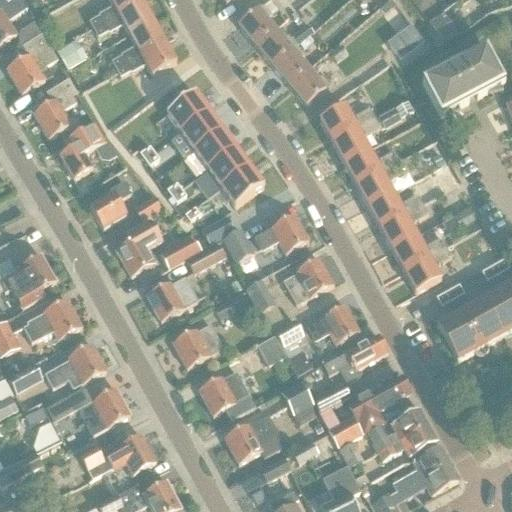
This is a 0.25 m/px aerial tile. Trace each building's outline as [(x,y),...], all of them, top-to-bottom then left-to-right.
[(14,10),(22,5),(19,0),(0,0),(0,50),(17,39),(8,26),(20,18),(14,10)] [(94,33),(143,6),(139,0),(107,0),(113,10),(99,18),(100,20),(89,25),(94,33)] [(269,5),(263,11),(263,10),(258,14),(258,13),(238,30),(255,50),(275,34),(266,23),(277,14),(269,5)] [(143,6),(94,33),(98,41),(108,35),(109,37),(123,29),(129,40),(154,26),(143,6)] [(429,25),(445,48),(460,37),(444,15),(429,25)] [(154,26),(129,40),(135,50),(121,58),(122,60),(112,65),(116,74),(165,46),(154,26)] [(292,39),(293,40),(291,41),(296,49),(298,47),(299,48),(314,36),(307,27),(292,39)] [(399,64),(423,47),(411,30),(387,47),(399,64)] [(275,34),(255,50),(272,70),(296,50),(288,40),(284,44),(275,34)] [(23,50),(29,60),(7,73),(22,99),(45,86),(39,75),(58,64),(50,52),(51,52),(43,38),(23,50)] [(87,61),(76,43),(57,55),(68,73),(87,61)] [(177,67),(165,46),(116,74),(121,81),(131,76),(132,77),(146,69),(152,80),(177,67)] [(304,59),(296,50),(272,70),(289,90),(309,74),(300,63),(304,59)] [(330,58),(336,67),(347,59),(341,50),(330,58)] [(441,121),(505,87),(486,52),(422,86),(441,121)] [(317,84),(309,74),(289,90),(306,110),(326,94),(330,90),(322,80),(317,84)] [(46,97),(52,107),(33,118),(49,144),(72,130),(63,116),(76,108),(72,100),(77,97),(69,83),(46,97)] [(195,98),(166,119),(180,137),(209,116),(195,98)] [(332,146),(375,122),(370,113),(356,121),(359,126),(355,128),(345,111),(320,125),(332,146)] [(209,116),(180,137),(194,156),(222,135),(209,116)] [(375,122),(332,146),(344,168),(369,154),(359,137),(364,135),(366,140),(380,132),(375,122)] [(105,147),(103,142),(95,129),(73,141),(78,150),(60,162),(74,185),(92,173),(84,160),(105,147)] [(222,135),(194,156),(207,175),(236,154),(222,135)] [(144,164),(154,156),(150,150),(140,157),(144,164)] [(236,154),(207,175),(221,193),(250,172),(236,154)] [(369,154),(344,168),(356,190),(399,166),(393,156),(380,164),(383,169),(378,171),(369,154)] [(154,156),(144,164),(149,170),(159,163),(154,156)] [(399,166),(356,190),(368,211),(393,197),(384,180),(388,178),(390,183),(404,175),(399,166)] [(250,172),(221,193),(235,212),(263,191),(250,172)] [(118,206),(131,198),(124,186),(110,194),(112,199),(90,212),(103,234),(126,221),(118,206)] [(172,201),(182,193),(177,187),(167,194),(172,201)] [(182,193),(172,201),(176,207),(186,200),(182,193)] [(402,214),(393,197),(368,211),(380,233),(423,209),(417,199),(404,207),(407,212),(402,214)] [(142,225),(161,214),(155,202),(135,214),(142,225)] [(423,209),(380,233),(392,255),(417,240),(407,223),(412,221),(414,226),(428,218),(423,209)] [(190,225),(200,218),(195,211),(185,219),(190,225)] [(478,223),(471,211),(443,226),(449,238),(478,223)] [(272,235),(259,242),(265,253),(278,245),(286,259),(309,246),(294,220),(271,233),(272,235)] [(226,221),(203,235),(211,250),(235,236),(226,221)] [(149,255),(163,247),(150,224),(125,239),(130,247),(115,256),(131,282),(156,268),(149,255)] [(237,268),(254,259),(241,234),(223,244),(237,268)] [(201,254),(209,250),(203,239),(196,244),(201,254)] [(417,240),(392,255),(404,276),(447,252),(442,242),(428,250),(431,255),(426,257),(417,240)] [(201,257),(194,247),(191,243),(160,260),(168,275),(201,257)] [(452,261),(447,252),(404,276),(416,298),(441,284),(431,266),(436,264),(438,269),(452,261)] [(195,279),(222,264),(216,253),(189,268),(195,279)] [(56,286),(41,260),(18,273),(19,276),(0,287),(0,290),(4,297),(12,293),(23,312),(44,300),(41,295),(56,286)] [(487,285),(510,272),(504,263),(482,276),(487,285)] [(295,306),(297,310),(310,303),(333,290),(319,264),(295,277),(296,279),(283,286),(287,292),(295,306)] [(185,282),(171,289),(170,287),(147,300),(161,327),(185,314),(184,313),(197,306),(185,282)] [(262,286),(247,293),(261,318),(276,310),(262,286)] [(457,366),(511,335),(511,287),(437,330),(457,366)] [(442,310),(464,298),(459,289),(436,301),(442,310)] [(221,324),(249,308),(243,297),(215,313),(221,324)] [(31,348),(54,336),(58,345),(82,332),(67,305),(44,318),(44,319),(26,328),(27,330),(23,332),(31,348)] [(336,350),(359,337),(345,310),(321,324),(322,326),(310,333),(315,343),(328,335),(336,350)] [(0,361),(20,352),(6,325),(0,327),(0,361)] [(295,325),(275,336),(274,336),(283,353),(288,351),(286,346),(302,337),(295,325)] [(210,360),(224,353),(211,329),(197,337),(196,335),(173,348),(187,374),(211,361),(210,360)] [(286,361),(281,351),(275,340),(257,350),(269,371),(286,361)] [(346,358),(324,370),(323,371),(328,381),(339,375),(347,390),(361,382),(356,374),(388,357),(378,340),(346,358)] [(68,362),(70,365),(44,379),(53,394),(68,385),(73,394),(83,389),(106,376),(92,349),(68,362)] [(312,373),(303,356),(288,364),(297,381),(312,373)] [(486,365),(476,371),(484,385),(494,379),(486,365)] [(34,369),(7,383),(16,399),(42,385),(34,369)] [(222,382),(199,395),(213,421),(225,415),(231,427),(256,414),(249,401),(236,377),(223,384),(222,382)] [(354,400),(357,405),(348,410),(364,440),(385,428),(378,415),(410,398),(401,381),(369,399),(366,393),(354,400)] [(301,387),(282,398),(294,420),(313,409),(301,387)] [(350,401),(343,387),(313,403),(320,417),(330,411),(350,401)] [(116,394),(92,407),(78,414),(93,441),(131,421),(116,394)] [(9,401),(0,405),(0,424),(17,416),(9,401)] [(320,417),(319,417),(338,453),(363,440),(353,421),(339,428),(330,411),(320,417)] [(29,430),(46,422),(41,412),(25,420),(29,430)] [(378,457),(428,429),(419,413),(391,428),(396,437),(392,439),(392,438),(373,448),(378,457)] [(268,421),(249,432),(248,430),(224,443),(239,469),(261,457),(264,462),(284,451),(268,421)] [(428,429),(378,457),(383,466),(401,455),(401,454),(405,452),(409,461),(437,445),(428,429)] [(119,455),(106,462),(103,464),(96,452),(80,461),(93,484),(103,478),(113,473),(125,466),(133,480),(139,476),(148,471),(156,467),(142,441),(118,454),(119,455)] [(299,468),(318,457),(313,447),(293,458),(299,468)] [(363,465),(353,447),(339,454),(349,473),(363,465)] [(397,496),(449,467),(440,451),(412,466),(417,474),(392,488),(397,496)] [(35,459),(9,472),(0,476),(0,491),(0,492),(42,471),(35,459)] [(267,487),(290,475),(284,463),(261,475),(267,487)] [(449,467),(397,496),(371,510),(372,511),(396,511),(395,508),(426,491),(431,499),(459,484),(449,467)] [(148,471),(139,476),(144,486),(154,480),(148,471)] [(322,511),(355,511),(351,502),(360,497),(346,471),(321,484),(332,506),(322,511)] [(365,478),(355,484),(360,493),(370,487),(365,478)] [(180,511),(166,486),(143,499),(144,500),(133,506),(135,511),(144,511),(149,510),(150,511),(180,511)] [(370,487),(360,493),(366,504),(376,498),(370,487)] [(297,511),(296,509),(298,508),(293,497),(268,509),(269,511),(297,511)] [(33,499),(14,508),(15,511),(34,511),(39,510),(33,499)]
